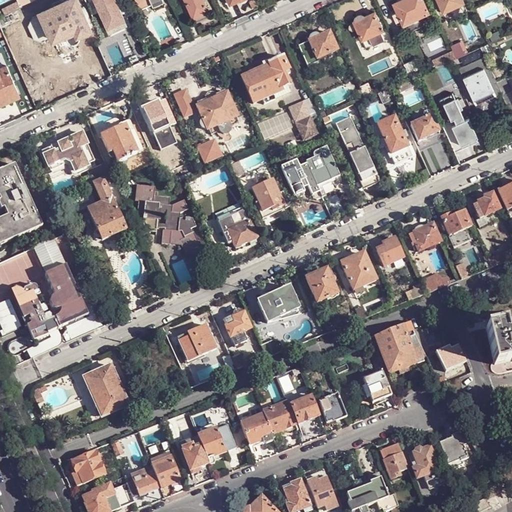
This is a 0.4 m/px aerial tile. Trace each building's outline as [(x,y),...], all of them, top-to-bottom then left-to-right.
[(29,0),(16,0),(20,8),(31,3),(29,0)] [(67,0),(41,12),(53,39),(66,33),(66,32),(76,27),(76,29),(88,23),(85,16),(79,1),(78,0),(67,0)] [(84,0),(81,0),(79,1),(85,16),(89,15),(86,6),(87,6),(84,0)] [(97,0),(100,5),(97,7),(106,25),(124,17),(116,0),(97,0)] [(151,0),(144,0),(138,3),(140,9),(153,3),(151,0)] [(204,0),(183,0),(192,19),(209,11),(204,0)] [(403,23),(412,19),(412,20),(415,21),(418,20),(418,19),(418,18),(418,16),(429,11),(423,0),(398,0),(394,2),(398,10),(403,23)] [(463,2),(462,0),(440,0),(438,1),(443,11),(463,2)] [(401,25),(404,24),(403,23),(398,10),(392,13),(396,21),(398,20),(401,25)] [(365,15),(363,14),(362,14),(361,13),(358,14),(357,15),(356,16),(355,20),(354,20),(354,22),(357,28),(366,47),(385,38),(381,29),(383,29),(375,11),(365,15)] [(124,17),(106,25),(109,33),(127,25),(124,17)] [(406,31),(415,27),(412,19),(403,23),(404,24),(406,31)] [(81,36),(80,34),(91,29),(88,23),(76,29),(76,27),(66,32),(66,33),(53,39),(57,48),(64,45),(62,42),(68,39),(69,42),(71,43),(75,44),(77,43),(79,42),(81,39),(81,36)] [(317,59),(337,49),(329,31),(318,36),(316,34),(314,34),(312,35),(310,35),(309,37),(309,40),(297,46),(305,63),(316,58),(317,59)] [(142,36),(145,43),(153,39),(150,32),(142,36)] [(450,45),(454,53),(456,57),(462,54),(464,53),(459,41),(450,45)] [(437,60),(439,65),(449,60),(456,57),(454,53),(437,60)] [(463,76),(484,67),(492,85),(472,94),(476,104),(496,95),(495,93),(501,90),(496,80),(485,55),(459,68),(463,76)] [(273,94),(280,91),(279,88),(287,84),(282,73),(289,70),(283,56),(269,62),(268,63),(269,64),(255,71),(241,77),(253,103),(262,99),(273,94)] [(419,74),(421,73),(414,58),(404,63),(411,78),(419,74)] [(449,60),(439,65),(442,71),(451,67),(449,60)] [(253,68),(255,71),(269,64),(268,63),(269,62),(269,61),(253,68)] [(21,97),(7,66),(0,68),(0,104),(0,105),(21,97)] [(492,85),(484,67),(463,76),(472,94),(492,85)] [(503,93),(510,91),(503,77),(496,80),(503,93)] [(373,95),(367,83),(360,86),(361,91),(365,98),(373,95)] [(400,88),(402,92),(411,88),(409,84),(400,88)] [(390,87),(378,93),(383,103),(395,98),(390,87)] [(228,95),(227,93),(225,93),(225,91),(216,95),(217,97),(207,102),(206,99),(197,103),(198,106),(197,106),(202,118),(200,121),(199,122),(200,126),(203,128),(207,128),(208,129),(209,129),(236,117),(238,116),(235,111),(233,106),(228,95)] [(365,98),(361,91),(356,93),(359,101),(365,98)] [(503,93),(511,112),(511,95),(510,91),(503,93)] [(217,97),(216,95),(215,93),(213,92),(210,92),(209,92),(207,93),(205,95),(205,97),(206,99),(207,102),(217,97)] [(228,95),(233,106),(237,104),(233,96),(234,95),(233,93),(228,95)] [(457,123),(452,125),(461,145),(469,141),(470,143),(478,139),(477,137),(478,137),(470,117),(465,119),(461,109),(463,108),(462,106),(465,104),(462,98),(458,100),(457,98),(455,99),(452,93),(438,99),(448,120),(454,118),(457,123)] [(275,99),(273,94),(262,99),(264,104),(275,99)] [(169,126),(176,123),(165,98),(158,101),(169,126)] [(400,107),(395,98),(383,103),(387,113),(400,107)] [(158,101),(142,108),(151,128),(151,129),(153,133),(168,127),(169,126),(158,101)] [(305,104),(291,110),(303,135),(317,129),(305,104)] [(439,131),(432,114),(410,124),(417,141),(439,131)] [(336,123),(345,145),(352,142),(356,151),(364,147),(350,116),(336,123)] [(391,154),(407,146),(403,137),(401,131),(394,116),(377,123),(387,146),(391,154)] [(238,122),(236,117),(209,129),(211,134),(238,122)] [(137,152),(143,150),(129,119),(123,122),(125,125),(137,152)] [(100,132),(102,136),(125,125),(123,122),(100,132)] [(101,136),(108,154),(112,152),(114,157),(117,163),(127,158),(127,157),(137,152),(125,125),(102,136),(101,136)] [(172,135),(168,127),(153,133),(152,133),(155,142),(172,135)] [(42,152),(50,168),(65,160),(71,163),(75,172),(89,166),(88,164),(95,161),(82,133),(72,138),(74,142),(70,143),(68,142),(64,141),(61,143),(60,145),(59,147),(59,148),(60,150),(55,153),(52,147),(42,152)] [(195,148),(203,166),(222,157),(214,139),(195,148)] [(306,161),(307,163),(317,186),(318,186),(331,180),(333,183),(335,185),(338,185),(340,184),(341,182),(341,179),(326,146),(314,152),(313,154),(313,157),(314,158),(306,161)] [(407,146),(391,154),(387,146),(385,147),(389,158),(409,149),(407,146)] [(356,151),(349,153),(354,164),(350,167),(353,166),(355,165),(358,172),(370,166),(367,159),(370,158),(364,147),(356,151)] [(65,160),(50,168),(51,171),(65,164),(68,165),(73,175),(74,176),(77,176),(87,171),(97,166),(95,161),(88,164),(89,166),(75,172),(71,163),(65,160)] [(239,160),(230,165),(236,178),(245,174),(239,160)] [(292,161),(281,166),(294,196),(305,191),(303,188),(308,186),(313,198),(317,200),(323,197),(318,186),(317,186),(307,163),(295,168),(292,161)] [(87,209),(97,230),(95,231),(94,233),(94,235),(95,238),(95,239),(98,240),(102,240),(102,241),(110,238),(121,233),(126,230),(117,211),(120,210),(114,198),(112,200),(103,179),(108,177),(102,164),(97,166),(87,171),(102,203),(87,209)] [(0,245),(42,226),(14,165),(0,170),(0,207),(1,209),(4,208),(7,216),(0,218),(0,245)] [(363,189),(364,186),(358,172),(355,165),(353,166),(363,189)] [(370,166),(358,172),(364,186),(378,180),(379,179),(373,165),(370,166)] [(258,201),(263,211),(271,207),(273,211),(282,206),(277,195),(279,193),(273,178),(252,187),(258,201)] [(364,186),(363,189),(379,182),(378,180),(364,186)] [(511,184),(498,191),(506,210),(511,207),(511,184)] [(181,246),(188,261),(198,257),(194,249),(201,246),(199,241),(197,241),(193,232),(192,233),(191,229),(196,227),(192,218),(182,218),(180,218),(180,213),(188,210),(184,200),(172,206),(169,205),(170,198),(157,196),(158,193),(154,192),(155,187),(136,186),(135,202),(138,202),(137,213),(144,213),(144,216),(147,217),(146,220),(143,220),(142,223),(146,232),(156,233),(155,235),(156,236),(157,228),(165,229),(164,231),(163,231),(161,245),(170,245),(181,246)] [(500,210),(492,194),(483,197),(484,199),(477,202),(477,203),(473,205),(479,219),(476,220),(480,228),(488,224),(484,216),(500,210)] [(263,211),(263,218),(286,208),(285,205),(282,206),(273,211),(271,207),(263,211)] [(258,236),(250,220),(246,221),(241,210),(218,219),(228,242),(232,240),(235,246),(236,247),(239,247),(241,245),(241,243),(248,241),(248,242),(257,239),(256,237),(258,236)] [(471,227),(464,210),(450,216),(449,213),(441,217),(449,236),(452,234),(453,235),(471,227)] [(441,242),(432,223),(423,227),(418,226),(415,228),(414,230),(411,232),(411,233),(407,234),(413,245),(415,244),(418,252),(441,242)] [(121,233),(110,238),(111,240),(114,242),(116,242),(118,242),(120,240),(121,237),(122,235),(121,233)] [(403,257),(394,238),(382,244),(384,247),(377,250),(384,266),(403,257)] [(55,295),(52,297),(51,299),(50,301),(50,303),(52,306),(54,308),(58,309),(61,308),(81,299),(54,239),(34,248),(55,295)] [(511,247),(487,259),(488,261),(491,267),(511,258),(511,247)] [(26,254),(0,264),(0,290),(35,276),(26,254)] [(175,254),(169,257),(172,264),(179,261),(175,254)] [(365,254),(353,260),(352,257),(341,263),(352,287),(361,283),(363,287),(377,280),(365,254)] [(455,266),(461,279),(469,276),(463,263),(455,266)] [(338,296),(333,283),(335,281),(335,279),(333,277),(330,278),(327,269),(306,279),(317,303),(326,299),(327,301),(338,296)] [(430,292),(437,289),(430,275),(423,278),(430,292)] [(33,293),(36,291),(37,289),(37,286),(35,285),(32,285),(24,288),(23,294),(27,296),(33,293)] [(45,327),(45,318),(33,293),(27,296),(23,294),(24,288),(16,287),(9,290),(25,327),(27,327),(30,334),(45,327)] [(299,307),(290,287),(275,299),(272,295),(271,294),(268,293),(264,293),(261,295),(259,298),(258,301),(268,321),(299,307)] [(275,299),(290,287),(272,295),(275,299)] [(85,307),(81,299),(61,308),(62,311),(64,317),(85,307)] [(357,315),(360,320),(367,317),(362,306),(355,309),(355,310),(357,315)] [(64,317),(62,311),(59,315),(56,318),(60,328),(88,315),(85,307),(64,317)] [(250,329),(243,313),(242,312),(239,310),(236,310),(233,312),(232,316),(232,317),(235,323),(226,327),(225,327),(230,338),(243,333),(250,329)] [(232,317),(232,316),(223,320),(226,327),(235,323),(232,317)] [(60,328),(56,318),(50,319),(45,318),(45,327),(48,333),(60,328)] [(410,322),(369,338),(371,344),(377,341),(389,372),(391,373),(398,370),(399,367),(406,365),(408,366),(416,363),(417,361),(408,337),(415,335),(416,334),(410,322)] [(485,326),(494,364),(511,360),(511,331),(506,332),(504,323),(485,326)] [(187,359),(202,352),(204,355),(217,349),(206,326),(193,331),(194,335),(189,337),(179,342),(183,350),(187,359)] [(48,333),(45,327),(30,334),(34,342),(49,335),(48,333)] [(243,333),(230,338),(235,347),(247,342),(243,333)] [(273,341),(261,347),(266,357),(284,351),(281,344),(279,342),(277,341),(273,341)] [(466,361),(458,344),(451,347),(444,351),(442,348),(436,351),(446,371),(466,361)] [(181,351),(187,365),(205,358),(204,355),(202,352),(187,359),(183,350),(181,351)] [(241,354),(232,358),(237,369),(248,365),(246,361),(244,361),(241,354)] [(372,357),(375,363),(377,369),(379,368),(381,367),(376,355),(372,357)] [(104,413),(125,403),(121,396),(124,395),(116,376),(113,377),(110,369),(107,370),(107,369),(96,374),(96,375),(89,379),(92,386),(89,387),(88,388),(94,386),(101,403),(96,406),(97,406),(100,405),(104,413)] [(370,396),(372,402),(391,395),(382,372),(364,379),(365,384),(370,396)] [(276,376),(267,379),(269,384),(278,380),(276,376)] [(254,384),(256,389),(266,385),(264,381),(254,384)] [(364,398),(370,396),(365,384),(359,386),(364,398)] [(101,403),(94,386),(88,388),(96,406),(101,403)] [(318,400),(327,423),(345,416),(336,393),(318,400)] [(298,423),(318,416),(311,396),(290,404),(298,423)] [(295,425),(286,403),(269,409),(270,411),(264,414),(272,434),(295,425)] [(241,423),(249,444),(252,443),(262,439),(263,443),(274,438),(272,434),(264,414),(264,413),(241,423)] [(227,424),(197,436),(201,444),(208,464),(211,464),(214,463),(215,461),(213,456),(236,447),(227,424)] [(440,444),(449,466),(461,461),(461,462),(469,459),(464,447),(467,446),(462,433),(461,434),(460,433),(452,436),(453,437),(452,438),(452,439),(440,444)] [(197,436),(180,443),(183,451),(201,444),(197,436)] [(112,443),(117,455),(123,453),(118,441),(112,443)] [(379,450),(391,479),(401,475),(400,472),(407,468),(397,443),(379,450)] [(183,451),(191,470),(208,464),(201,444),(183,451)] [(431,446),(413,453),(419,466),(413,468),(417,479),(423,476),(425,481),(425,482),(433,479),(442,475),(431,446)] [(96,451),(72,461),(76,472),(73,474),(77,485),(105,474),(96,451)] [(150,461),(151,465),(170,457),(169,453),(167,454),(154,460),(150,461)] [(180,481),(170,457),(151,465),(152,466),(161,488),(161,489),(180,481)] [(161,488),(152,466),(131,474),(134,480),(139,495),(140,496),(161,488)] [(316,473),(319,480),(327,477),(324,470),(316,473)] [(305,478),(318,508),(324,506),(325,508),(326,511),(338,506),(338,507),(339,507),(327,477),(319,480),(316,473),(305,478)] [(379,473),(368,477),(371,484),(347,493),(350,501),(347,502),(351,511),(368,511),(366,506),(377,502),(380,510),(382,509),(384,511),(392,509),(392,511),(399,511),(393,495),(388,497),(379,473)] [(296,511),(311,506),(301,479),(283,487),(283,488),(287,498),(289,503),(287,504),(290,511),(296,511)] [(425,482),(425,481),(423,482),(426,490),(436,486),(433,479),(425,482)] [(134,480),(126,483),(132,497),(139,495),(134,480)] [(126,483),(113,489),(110,482),(81,493),(89,511),(108,511),(134,502),(132,497),(126,483)] [(454,492),(425,507),(427,511),(432,511),(457,499),(454,492)] [(276,511),(262,496),(251,507),(250,507),(247,508),(244,511),(243,511),(276,511)] [(474,511),(479,511),(490,507),(486,499),(471,506),(474,511)]
